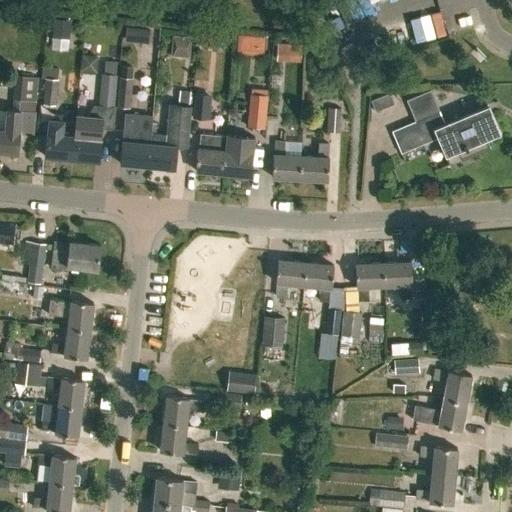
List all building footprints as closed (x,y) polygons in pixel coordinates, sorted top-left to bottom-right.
[(50,38),(67,40),(70,19),(52,18),(50,38)] [(170,55),(189,56),(190,34),(171,33),(170,55)] [(203,48),(218,48),(219,36),(204,35),(203,48)] [(265,39),(238,36),(237,50),(263,52),(265,39)] [(302,46),(277,44),(276,57),(301,58),(302,46)] [(16,99),(36,101),(39,77),(19,75),(16,99)] [(42,103),(56,105),(59,78),(45,76),(42,103)] [(101,108),(114,110),(117,77),(105,76),(101,108)] [(121,78),(118,109),(129,110),(133,80),(121,78)] [(205,119),(207,95),(195,93),(193,117),(205,119)] [(375,112),(394,105),(389,93),(370,101),(375,112)] [(264,128),(267,96),(251,95),(248,127),(264,128)] [(401,151),(438,134),(450,162),(490,145),(486,135),(500,130),(488,102),(444,121),(438,108),(392,129),(401,151)] [(170,107),(167,137),(151,136),(147,168),(176,170),(178,148),(188,149),(192,108),(170,107)] [(0,151),(18,153),(21,133),(33,134),(35,112),(8,108),(6,130),(0,129),(0,151)] [(341,109),(329,108),(327,131),(340,132),(341,109)] [(71,160),(76,117),(75,117),(73,139),(61,138),(63,116),(50,115),(49,121),(48,121),(47,135),(44,134),(42,157),(71,160)] [(120,165),(147,168),(151,136),(152,118),(125,115),(122,142),(122,143),(120,165)] [(76,117),(71,160),(100,163),(102,142),(104,120),(88,119),(76,117)] [(195,170),(223,172),(227,136),(200,134),(199,147),(196,147),(195,170)] [(227,136),(223,172),(252,175),(255,138),(227,135),(227,136)] [(272,177),(300,179),(301,157),(284,155),(285,141),(275,141),(274,155),(273,155),(272,177)] [(318,157),(301,157),(300,179),(328,180),(329,158),(327,158),(328,144),(319,143),(318,157)] [(55,268),(69,270),(70,262),(98,266),(101,242),(69,239),(69,243),(55,241),(52,264),(55,268)] [(30,265),(28,283),(40,284),(45,244),(26,241),(23,258),(30,265)] [(285,285),(302,287),(305,262),(276,259),(274,284),(276,284),(275,298),(284,298),(285,285)] [(382,262),(383,285),(399,284),(400,299),(410,298),(409,284),(412,283),(410,260),(382,262)] [(318,301),(328,302),(329,289),(331,290),(333,264),(305,262),(302,287),(319,288),(318,301)] [(358,286),(359,301),(369,301),(368,285),(383,285),(382,262),(354,263),(356,286),(358,286)] [(15,282),(13,293),(46,298),(47,288),(15,282)] [(66,328),(90,331),(93,302),(70,299),(70,302),(56,300),(54,310),(68,312),(66,328)] [(325,332),(338,333),(340,309),(327,308),(325,332)] [(343,309),(340,334),(359,336),(361,311),(343,309)] [(368,328),(381,329),(382,316),(369,315),(368,328)] [(265,316),(263,344),(282,346),(284,318),(265,316)] [(63,356),(86,359),(90,331),(66,328),(64,344),(50,343),(49,352),(64,354),(63,356)] [(336,338),(320,337),(319,348),(336,349),(336,338)] [(1,361),(27,364),(37,365),(38,353),(2,349),(1,361)] [(420,369),(434,372),(437,360),(422,357),(420,369)] [(418,358),(393,359),(394,373),(418,371),(418,358)] [(27,364),(25,384),(39,386),(41,365),(37,365),(27,364)] [(445,398),(465,403),(471,376),(451,371),(450,374),(435,370),(432,381),(448,384),(445,398)] [(255,375),(229,372),(228,389),(253,393),(255,375)] [(57,405),(80,408),(83,380),(60,377),(60,380),(46,379),(45,387),(59,388),(57,405)] [(392,382),(392,392),(405,392),(405,382),(392,382)] [(216,405),(239,408),(240,393),(217,391),(216,405)] [(165,394),(162,423),(188,426),(190,409),(201,411),(202,401),(191,399),(192,398),(165,394)] [(459,431),(465,403),(444,399),(442,411),(415,405),(412,420),(438,425),(438,426),(459,431)] [(53,434),(77,436),(80,408),(57,405),(55,421),(41,419),(40,429),(54,431),(53,434)] [(387,427),(403,427),(403,415),(387,414),(387,427)] [(0,434),(26,437),(28,424),(0,420),(0,434)] [(159,451),(184,455),(184,452),(196,454),(197,444),(186,442),(188,426),(162,423),(159,451)] [(216,429),(215,439),(228,439),(229,430),(216,429)] [(381,445),(406,448),(407,434),(383,431),(381,445)] [(0,450),(25,453),(26,439),(0,435),(0,450)] [(431,476),(455,478),(458,450),(434,447),(434,449),(421,448),(420,458),(433,460),(431,476)] [(48,481),(71,484),(74,455),(51,453),(51,455),(37,453),(36,463),(38,463),(36,479),(48,480),(48,481)] [(240,476),(220,474),(219,486),(238,488),(240,476)] [(11,475),(12,492),(32,492),(32,475),(11,475)] [(428,504),(452,506),(455,478),(431,476),(430,492),(416,490),(416,500),(428,502),(428,504)] [(157,478),(154,502),(180,505),(208,508),(209,499),(190,497),(190,505),(180,504),(183,481),(157,478)] [(0,479),(0,492),(8,493),(9,481),(0,479)] [(44,510),(65,511),(68,511),(71,484),(48,482),(46,499),(32,498),(31,507),(44,508),(44,510)] [(371,487),(369,504),(404,507),(405,490),(371,487)] [(154,502),(152,511),(208,511),(208,508),(180,505),(154,502)]
